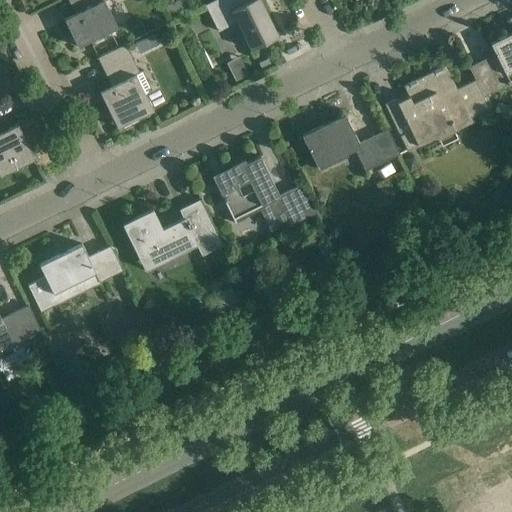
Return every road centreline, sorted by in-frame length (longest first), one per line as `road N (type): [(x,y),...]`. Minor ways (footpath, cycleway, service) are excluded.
road 1 (tertiary): [(511,286),(61,511)]
road 2 (tertiary): [(185,511),(511,354)]
road 3 (residential): [(94,184),(340,61)]
road 4 (residential): [(94,184),(6,0)]
road 5 (residential): [(340,61),(467,0)]
